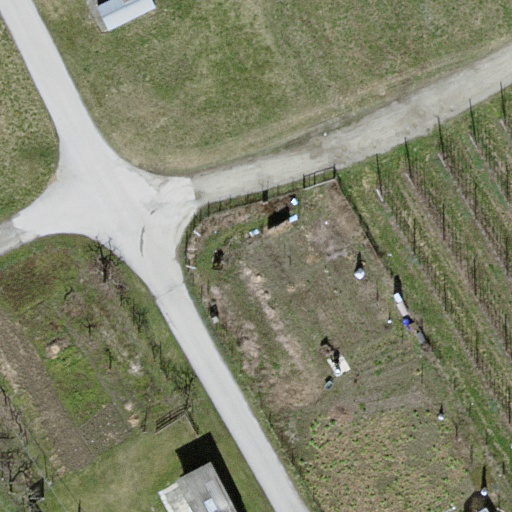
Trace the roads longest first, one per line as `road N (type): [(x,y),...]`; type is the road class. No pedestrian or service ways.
road 1 (residential): [(511,69),(369,143),(177,199),(115,207)]
road 2 (residential): [(115,207),(291,511)]
road 3 (residential): [(13,0),(115,207)]
road 4 (residential): [(115,207),(0,242)]
